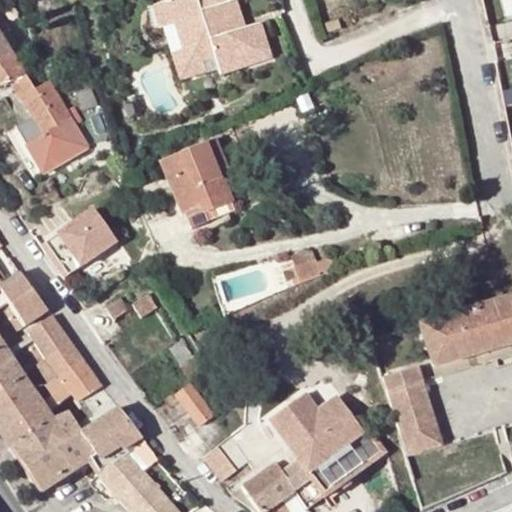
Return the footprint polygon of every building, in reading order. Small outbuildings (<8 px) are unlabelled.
[(173,25),(181,51),(186,66),(202,61),(215,57),(209,0),(171,0),(167,2),(173,25)] [(209,0),(215,57),(215,63),(220,76),(270,59),(259,25),(247,28),(233,33),(231,25),(235,24),(229,4),(237,1),(240,0),(209,0)] [(247,28),(237,1),(229,4),(235,24),(231,25),(233,33),(247,28)] [(173,25),(167,2),(152,7),(159,30),(173,25)] [(0,37),(10,31),(0,15),(0,37)] [(0,37),(0,63),(12,56),(21,50),(10,31),(0,37)] [(205,73),(202,61),(186,66),(181,51),(170,55),(179,82),(205,73)] [(12,56),(0,63),(0,89),(10,84),(17,94),(19,92),(21,94),(30,110),(13,121),(43,165),(86,137),(72,116),(81,110),(72,96),(63,102),(50,82),(45,73),(30,83),(12,56)] [(86,75),(72,83),(84,112),(98,106),(86,75)] [(315,105),(310,94),(296,100),(301,111),(315,105)] [(229,196),(219,172),(215,162),(223,157),(215,140),(158,164),(179,217),(182,216),(229,196)] [(228,168),(223,157),(215,162),(219,172),(228,168)] [(53,234),(78,270),(118,243),(93,207),(53,234)] [(317,247),(291,256),(299,281),(325,273),(317,247)] [(0,288),(1,290),(0,289),(0,311),(15,334),(47,313),(20,273),(0,285),(0,288)] [(149,296),(133,306),(142,319),(157,308),(149,296)] [(118,299),(105,308),(114,320),(127,311),(118,299)] [(511,299),(440,320),(420,325),(432,367),(511,344),(511,299)] [(69,345),(50,317),(19,339),(38,366),(69,345)] [(69,345),(38,366),(49,384),(55,380),(57,382),(62,378),(60,374),(80,361),(69,345)] [(0,391),(8,386),(23,376),(2,346),(0,347),(0,391)] [(0,433),(11,449),(52,421),(48,413),(73,395),(79,404),(100,389),(83,366),(80,361),(60,374),(62,378),(57,382),(55,380),(49,384),(46,386),(53,396),(42,403),(35,394),(0,417),(0,433)] [(416,367),(383,375),(408,454),(441,445),(416,367)] [(0,391),(0,417),(35,394),(23,376),(8,386),(0,391)] [(229,439),(190,385),(174,397),(197,428),(194,431),(210,452),(229,439)] [(298,461),(281,473),(294,491),(307,509),(385,453),(368,430),(362,434),(337,398),(316,413),(303,395),(268,420),(298,461)] [(89,425),(112,459),(139,440),(115,411),(89,425)] [(69,414),(52,421),(11,449),(41,493),(87,461),(93,457),(79,432),(78,429),(69,414)] [(79,432),(93,457),(87,461),(94,473),(98,477),(116,464),(112,459),(89,425),(79,432)] [(98,477),(115,496),(129,511),(177,511),(143,472),(157,461),(143,444),(126,456),(116,464),(98,477)] [(286,511),(289,510),(283,500),(294,491),(281,473),(274,464),(240,487),(256,508),(259,511),(286,511)] [(107,502),(115,496),(98,477),(92,481),(89,483),(107,502)] [(256,508),(240,487),(231,493),(253,510),(256,508)] [(283,500),(289,510),(290,511),(301,511),(307,509),(294,491),(283,500)]
